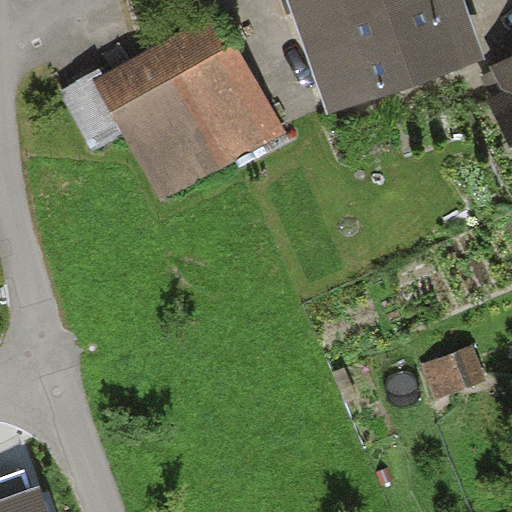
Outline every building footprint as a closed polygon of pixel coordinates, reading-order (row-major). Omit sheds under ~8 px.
[(315,0),(354,101),(475,55),(454,0),(315,0)] [(229,5),(85,83),(149,201),(293,122),(229,5)] [(511,56),(499,63),(511,87),(511,96),(495,105),(511,137),(511,56)] [(488,377),(474,343),(423,364),(437,398),(488,377)] [(41,511),(26,469),(0,477),(0,511),(41,511)]
